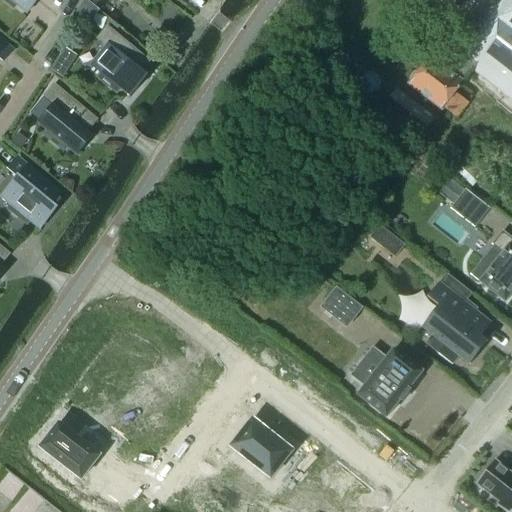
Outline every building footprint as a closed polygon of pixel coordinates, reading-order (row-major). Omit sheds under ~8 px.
[(0,0),(13,10),(17,6),(26,14),(37,0),(0,0)] [(511,101),(511,0),(505,0),(448,73),(429,58),(418,73),(413,74),(409,79),(409,84),(408,86),(439,112),(473,71),(511,101)] [(140,73),(149,63),(107,29),(97,40),(106,48),(91,67),(100,75),(97,79),(116,94),(119,90),(129,98),(146,78),(140,73)] [(12,52),(0,42),(0,61),(2,63),(12,52)] [(87,131),(96,121),(54,86),(44,98),(53,105),(38,124),(47,132),(44,137),(63,152),(66,148),(76,156),(93,136),(87,131)] [(51,205),(59,194),(17,160),(8,171),(17,179),(1,198),(11,206),(7,210),(26,226),(30,222),(39,230),(56,209),(51,205)] [(459,199),(450,209),(474,228),(483,217),(459,199)] [(379,226),(369,239),(394,259),(404,246),(379,226)] [(511,240),(502,232),(492,246),(502,254),(479,283),(504,303),(511,293),(511,240)] [(0,265),(8,255),(0,248),(0,276),(5,270),(0,265)] [(490,325),(438,284),(427,298),(440,308),(423,330),(443,346),(437,354),(452,366),(458,358),(466,365),(485,341),(480,338),(490,325)] [(346,328),(361,309),(335,290),(321,308),(346,328)] [(421,373),(393,351),(357,397),(385,419),(399,401),(401,402),(409,392),(407,391),(421,373)] [(270,479),(291,452),(252,421),(231,448),(270,479)] [(45,454),(88,487),(106,464),(64,430),(45,454)] [(511,511),(511,475),(494,461),(476,484),(499,503),(496,506),(503,511),(511,511)] [(372,511),(345,490),(327,511),(372,511)]
